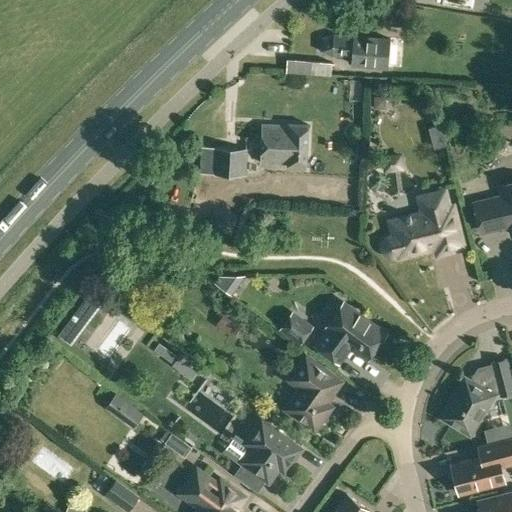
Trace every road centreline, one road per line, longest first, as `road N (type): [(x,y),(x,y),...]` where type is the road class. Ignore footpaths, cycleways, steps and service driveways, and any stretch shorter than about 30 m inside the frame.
road 1 (primary): [(0,243),(118,112),(236,0)]
road 2 (residential): [(417,511),(403,407),(416,374),(434,345),(463,322),(511,303)]
